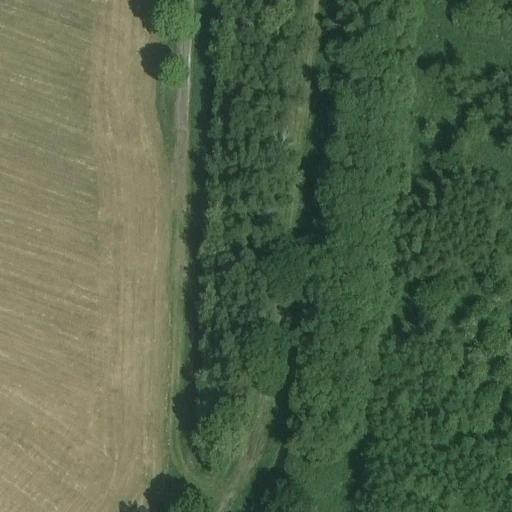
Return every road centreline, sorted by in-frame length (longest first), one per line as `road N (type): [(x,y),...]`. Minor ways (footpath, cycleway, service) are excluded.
road 1 (track): [(321,0),(278,368),(266,426),(235,498)]
road 2 (track): [(188,134),(184,360),(191,459),(208,483),(235,498)]
road 3 (unclassified): [(194,0),(188,134)]
